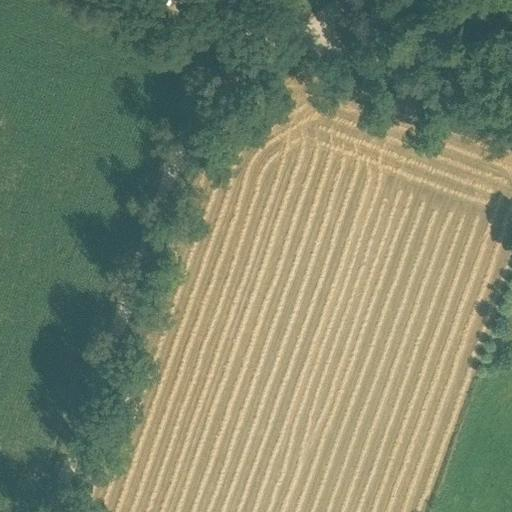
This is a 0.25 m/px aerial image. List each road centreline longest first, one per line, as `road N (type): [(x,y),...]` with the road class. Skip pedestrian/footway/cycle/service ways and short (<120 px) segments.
road 1 (track): [(50,511),(189,124),(215,92),(292,40)]
road 2 (unclassified): [(511,118),(179,0)]
